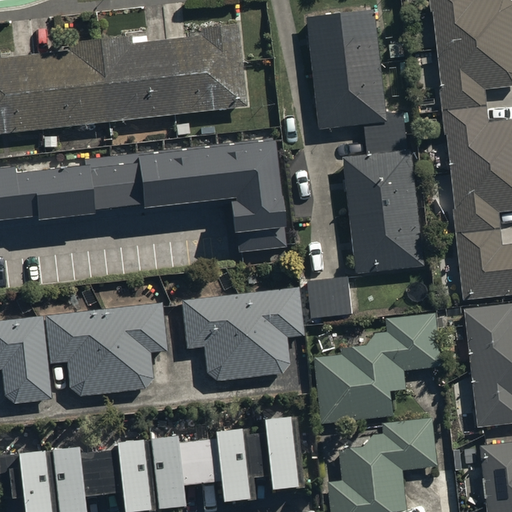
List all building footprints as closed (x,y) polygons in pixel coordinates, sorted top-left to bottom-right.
[(511,0),(430,0),(454,206),(463,298),(511,292),(511,241),(502,243),(499,210),(511,208),(511,115),(489,118),(485,88),(511,84),(511,0)] [(370,12),(304,19),(316,133),(360,128),(364,158),(342,160),(354,275),(420,267),(403,112),(381,114),(370,12)] [(0,132),(237,108),(229,27),(196,30),(197,39),(128,46),(127,37),(64,43),(65,52),(0,58),(0,132)] [(272,136),(0,168),(0,214),(232,187),(239,246),(284,241),(272,136)] [(349,276),(309,278),(311,315),(352,312),(349,276)] [(295,289),(177,302),(182,350),(198,348),(201,374),(213,383),(278,376),(287,365),(284,339),(300,338),(295,289)] [(511,299),(464,305),(477,426),(511,422),(511,299)] [(158,308),(40,320),(45,369),(61,367),(64,393),(76,401),(141,394),(150,384),(147,358),(163,356),(158,308)] [(340,357),(313,360),(320,425),(389,418),(387,393),(402,392),(400,371),(436,368),(431,316),(383,321),(384,334),(372,336),(363,349),(340,351),(340,357)] [(45,402),(36,318),(0,322),(0,385),(2,399),(10,406),(45,402)] [(368,452),(336,455),(339,482),(326,484),(328,511),(401,511),(397,472),(433,468),(427,420),(378,426),(380,437),(367,438),(368,452)] [(263,437),(6,466),(11,510),(20,509),(20,511),(79,511),(79,503),(116,498),(117,511),(179,511),(177,492),(216,487),(218,508),(244,505),(242,484),(268,481),(269,496),(299,492),(291,423),(261,426),(263,437)] [(511,511),(511,437),(479,441),(487,511),(511,511)]
